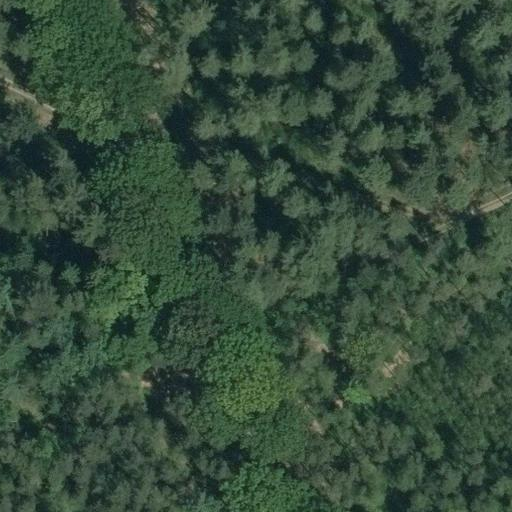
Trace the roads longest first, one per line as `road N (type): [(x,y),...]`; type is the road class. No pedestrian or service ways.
road 1 (track): [(289,511),(55,0)]
road 2 (track): [(0,80),(77,127),(464,221)]
road 3 (track): [(212,337),(511,199)]
